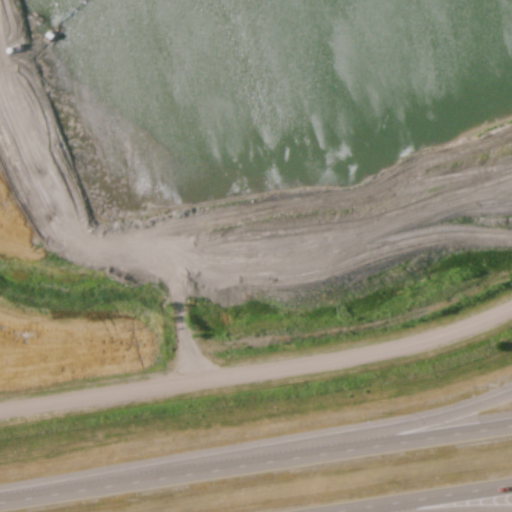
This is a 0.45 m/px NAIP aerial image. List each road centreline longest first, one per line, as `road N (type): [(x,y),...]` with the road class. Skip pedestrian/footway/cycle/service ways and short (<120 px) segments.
road 1 (residential): [(0,407),(377,352),(445,336),(511,307)]
road 2 (motorway): [(511,424),(0,501)]
road 3 (motorway): [(511,394),(448,418),(121,484)]
road 4 (motorway): [(315,511),(511,482)]
